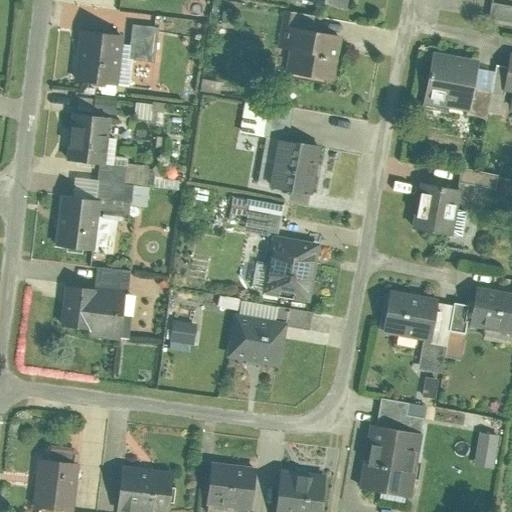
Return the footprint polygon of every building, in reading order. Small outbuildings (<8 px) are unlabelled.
[(288,0),(343,10),(345,0),(288,0)] [(511,9),(490,6),(487,22),(511,26),(511,9)] [(130,63),(153,66),(157,31),(130,28),(128,48),(131,49),(130,63)] [(283,74),(332,84),(340,40),(291,31),(283,74)] [(78,33),(72,83),(116,88),(121,47),(122,38),(78,33)] [(121,47),(116,88),(127,89),(131,49),(121,47)] [(467,116),(476,64),(430,57),(422,108),(467,116)] [(511,131),(511,57),(510,57),(503,95),(511,96),(511,130),(511,131)] [(507,70),(494,68),(489,97),(502,99),(507,70)] [(220,85),(201,82),(199,93),(218,97),(220,85)] [(267,136),(273,103),(249,98),(242,132),(267,136)] [(151,107),(134,105),(133,122),(149,124),(151,107)] [(69,117),(64,164),(104,169),(109,122),(69,117)] [(267,190),(310,199),(319,152),(276,143),(267,190)] [(148,170),(126,167),(123,187),(146,190),(148,170)] [(97,184),(95,204),(129,208),(131,188),(123,187),(125,172),(99,169),(97,184)] [(73,181),(70,201),(95,204),(97,184),(73,181)] [(410,231),(450,238),(458,195),(418,187),(410,231)] [(235,196),(230,225),(282,234),(287,204),(235,196)] [(58,199),(52,249),(92,253),(98,204),(95,204),(70,201),(58,199)] [(261,299),(307,307),(318,248),(272,239),(261,299)] [(129,275),(96,271),(93,293),(126,297),(129,275)] [(159,278),(136,275),(134,288),(157,291),(159,278)] [(511,328),(511,293),(477,287),(468,332),(510,340),(511,328)] [(63,290),(58,335),(116,343),(117,337),(122,297),(63,290)] [(436,303),(386,294),(379,336),(428,345),(436,303)] [(234,312),(225,362),(278,371),(287,321),(234,312)] [(194,327),(173,324),(169,345),(191,348),(194,327)] [(436,398),(440,379),(429,376),(424,396),(436,398)] [(357,492),(408,501),(419,439),(369,430),(357,492)] [(476,465),(497,468),(502,434),(481,431),(476,465)] [(71,511),(77,468),(37,463),(31,511),(35,511),(71,511)] [(204,510),(225,511),(248,511),(253,476),(208,471),(204,510)] [(119,477),(115,511),(164,511),(168,482),(119,477)] [(274,511),(319,511),(323,484),(278,479),(274,511)]
